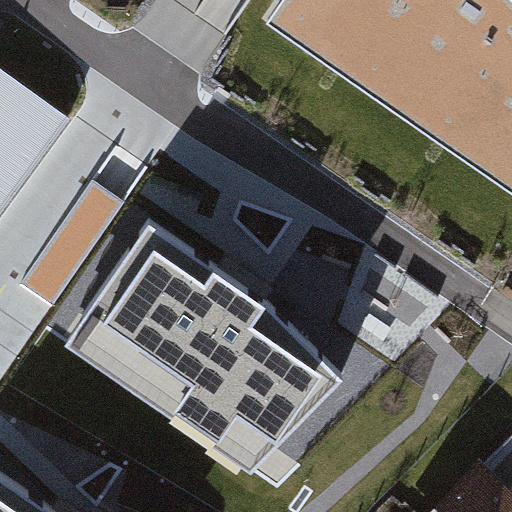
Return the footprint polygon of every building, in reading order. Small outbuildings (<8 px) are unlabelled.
[(511,0),(285,0),(272,19),(511,185),(511,0)] [(0,195),(63,110),(0,63),(0,195)] [(267,295),(154,218),(70,340),(255,464),(347,375),(267,295)] [(63,511),(0,468),(0,511),(63,511)] [(511,511),(511,496),(482,468),(439,511),(511,511)]
